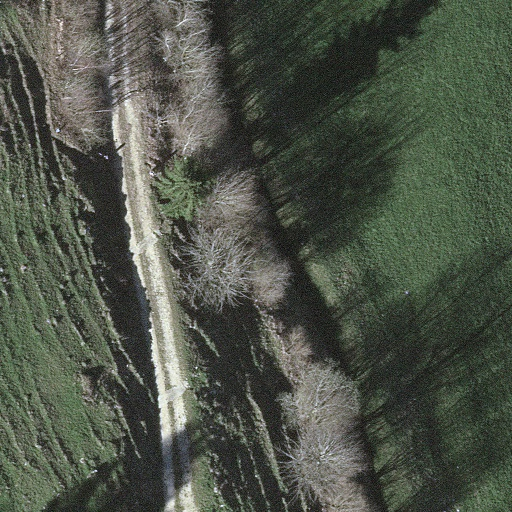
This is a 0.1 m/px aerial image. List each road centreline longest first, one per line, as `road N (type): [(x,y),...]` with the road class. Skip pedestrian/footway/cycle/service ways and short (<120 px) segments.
road 1 (track): [(220,0),(232,101),(284,230),(335,313),(396,511)]
road 2 (track): [(179,511),(163,330),(138,236),(119,75),(122,0)]
